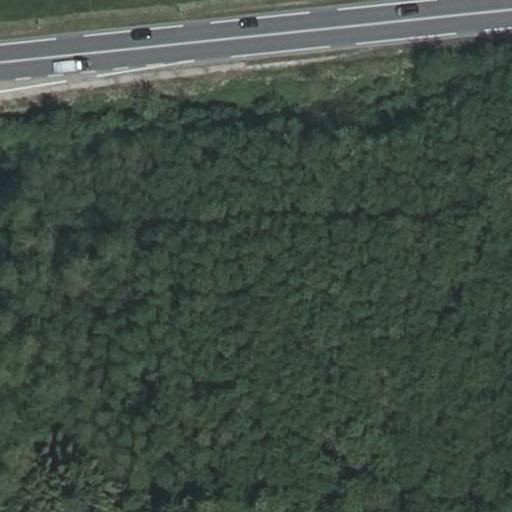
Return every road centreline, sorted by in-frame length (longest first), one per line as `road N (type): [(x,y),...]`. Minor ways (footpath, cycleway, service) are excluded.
road 1 (primary): [(0,62),(511,10)]
road 2 (track): [(511,207),(0,227)]
